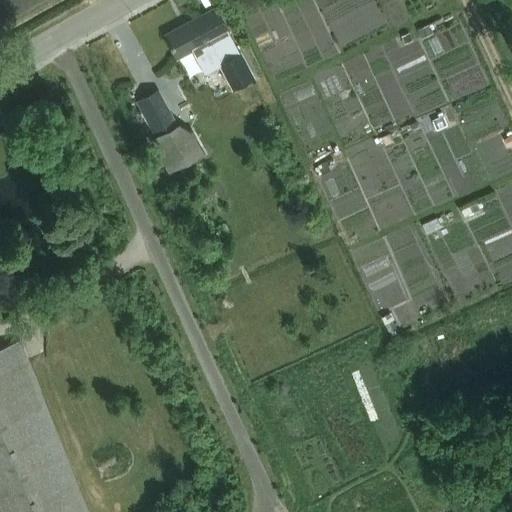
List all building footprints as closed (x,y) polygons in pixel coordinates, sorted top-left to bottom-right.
[(217,7),(165,35),(177,57),(192,48),(214,37),(227,30),(229,29),(217,7)] [(429,25),(417,29),(421,38),(432,33),(429,25)] [(214,37),(192,48),(200,64),(216,55),(221,65),(240,54),(227,30),(214,37)] [(409,32),(401,36),(405,44),(412,40),(409,32)] [(240,54),(221,65),(233,88),(253,77),(240,54)] [(146,95),(136,101),(155,136),(178,124),(167,104),(154,111),(146,95)] [(155,136),(154,136),(172,170),(203,154),(191,130),(178,124),(155,136)] [(390,133),(381,137),(384,145),(393,141),(390,133)] [(337,143),(329,147),(332,154),(340,149),(337,143)] [(330,168),(327,161),(319,165),(322,172),(330,168)] [(469,206),(472,212),(479,208),(476,202),(469,206)] [(472,212),(469,206),(461,209),(464,215),(472,212)] [(426,233),(440,226),(437,219),(436,218),(422,224),(423,225),(426,233)] [(390,313),(381,318),(388,332),(396,328),(392,320),(393,319),(390,313)] [(0,511),(90,511),(10,321),(0,325),(0,511)]
